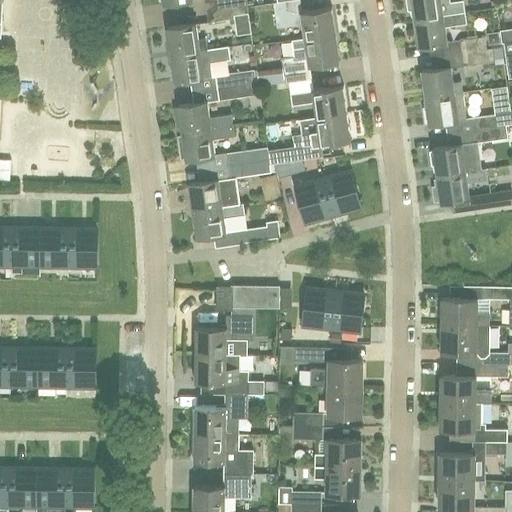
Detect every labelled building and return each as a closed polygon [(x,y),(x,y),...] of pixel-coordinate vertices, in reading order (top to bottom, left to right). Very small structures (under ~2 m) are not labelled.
[(205,0),(206,10),(247,4),(246,0),(205,0)] [(300,0),(297,0),(278,3),(275,3),(278,26),(304,22),(306,39),(335,35),(331,7),(302,11),(300,0)] [(444,15),(444,14),(465,12),(463,0),(450,2),(450,0),(407,0),(409,10),(413,9),(415,19),(444,15)] [(208,22),(234,18),(234,15),(248,13),(247,4),(206,10),(208,22)] [(419,47),(448,42),(446,26),(467,23),(465,12),(444,14),(444,15),(415,19),(419,47)] [(198,39),(196,23),(167,27),(171,55),(208,49),(206,38),(198,39)] [(511,28),(502,30),(504,42),(511,40),(511,28)] [(489,44),(500,42),(499,31),(487,32),(489,44)] [(306,39),(306,38),(292,40),(294,56),(282,58),(285,81),(289,80),(311,78),(309,65),(339,61),(335,35),(306,39)] [(487,48),(485,36),(459,40),(461,52),(493,48),(493,47),(487,48)] [(228,46),(208,49),(171,55),(175,81),(204,77),(215,75),(213,61),(221,60),(230,59),(228,46)] [(463,64),(495,60),(493,48),(461,52),(463,64)] [(454,81),(451,65),(422,70),(426,97),(463,92),(463,91),(462,80),(454,81)] [(217,87),(256,81),(254,69),(223,74),(215,75),(217,87)] [(313,89),(311,78),(289,80),(293,105),(315,102),(317,117),(347,113),(343,85),(313,89)] [(261,94),(259,81),(256,81),(217,87),(219,100),(261,94)] [(463,92),(426,97),(427,106),(423,107),(426,123),(430,122),(430,124),(445,122),(467,118),(463,92)] [(210,116),(207,101),(179,105),(179,107),(175,108),(177,123),(181,122),(183,133),(234,125),(232,113),(210,116)] [(350,140),(347,113),(317,117),(300,120),(302,134),(293,135),(295,146),(269,150),(270,160),(271,164),(276,163),(280,162),(288,161),(297,160),(296,159),(323,155),(321,144),(350,140)] [(474,130),(506,125),(502,125),(500,113),(472,117),(474,130)] [(187,159),(215,155),(213,140),(235,136),(234,125),(183,133),(184,142),(180,143),(182,158),(186,157),(187,159)] [(508,138),(506,125),(474,130),(476,142),(508,138)] [(435,165),(437,175),(466,170),(479,169),(476,142),(449,146),(433,148),(433,151),(430,151),(432,165),(435,165)] [(268,150),(268,146),(227,152),(229,165),(270,160),(269,150),(268,150)] [(240,203),(236,177),(271,172),(270,164),(271,164),(270,160),(229,165),(230,177),(190,183),(194,210),(243,203),(243,202),(240,203)] [(280,162),(276,163),(279,176),(292,173),(288,161),(280,162)] [(475,209),(473,195),(470,195),(468,182),(488,179),(486,168),(479,169),(466,170),(437,175),(439,185),(433,186),(435,201),(441,200),(441,202),(452,200),(454,212),(475,209)] [(333,215),(361,207),(351,170),(323,178),(333,215)] [(305,222),(333,215),(323,178),(295,185),(305,222)] [(511,203),(511,189),(473,195),(475,209),(511,203)] [(227,231),(225,218),(245,215),(243,203),(194,210),(198,237),(220,233),(221,246),(241,244),(241,242),(280,236),(278,220),(266,221),(267,225),(227,231)] [(0,264),(12,265),(13,225),(0,224),(0,264)] [(40,265),(40,225),(13,225),(12,265),(40,265)] [(68,265),(68,226),(40,225),(40,265),(68,265)] [(96,266),(97,226),(68,226),(68,265),(96,266)] [(242,307),(243,284),(230,284),(230,286),(232,287),(232,307),(242,307)] [(255,308),(255,284),(243,284),(242,307),(255,308)] [(267,308),(267,285),(255,284),(255,308),(267,308)] [(279,308),(280,286),(280,285),(267,285),(267,308),(279,308)] [(232,309),(232,307),(232,287),(230,286),(217,286),(217,309),(232,309)] [(511,298),(511,286),(482,286),(482,298),(511,298)] [(331,328),(335,290),(307,287),(303,324),(331,328)] [(359,331),(364,293),(335,290),(331,328),(359,331)] [(442,297),(442,324),(477,324),(489,324),(489,312),(477,312),(477,297),(442,297)] [(252,339),(252,316),(226,316),(226,326),(196,326),(195,354),(226,355),(226,339),(252,339)] [(477,324),(442,324),(442,351),(457,351),(477,351),(477,362),(509,362),(509,352),(489,352),(489,324),(477,324)] [(282,328),(281,339),(291,340),(293,329),(282,328)] [(330,341),(341,342),(342,333),(331,333),(330,341)] [(0,384),(10,385),(11,347),(0,346),(0,384)] [(325,347),(295,346),(294,360),(325,361),(325,347)] [(38,385),(39,347),(11,347),(10,385),(38,385)] [(66,386),(67,348),(39,347),(38,385),(66,386)] [(95,386),(95,348),(67,348),(66,386),(95,386)] [(226,394),(247,394),(263,394),(263,382),(247,382),(247,372),(247,371),(240,371),(240,356),(238,356),(226,355),(195,354),(195,381),(226,382),(226,394)] [(329,386),(329,387),(362,388),(363,361),(330,361),(330,369),(311,368),(311,386),(329,386)] [(509,365),(509,362),(477,362),(477,374),(477,375),(508,376),(509,365)] [(442,401),(483,402),(483,401),(476,401),(477,375),(477,374),(457,374),(442,374),(442,401)] [(265,392),(277,392),(277,382),(265,382),(265,392)] [(362,415),(362,388),(329,387),(329,414),(362,415)] [(247,418),(247,394),(226,394),(226,405),(195,405),(195,433),(239,434),(239,418),(247,418)] [(509,440),(509,427),(487,427),(487,422),(483,422),(483,402),(442,401),(441,428),(476,428),(476,440),(479,440),(508,440),(509,440)] [(324,426),(324,414),(293,413),(293,425),(280,425),(324,426)] [(323,440),(324,426),(280,425),(279,438),(293,438),(293,439),(323,440)] [(225,461),(225,473),(250,473),(253,473),(254,451),(239,450),(239,434),(195,433),(194,461),(225,461)] [(361,467),(362,439),(328,439),(328,454),(315,453),(315,466),(361,467)] [(507,453),(508,440),(479,440),(479,453),(507,453)] [(476,479),(476,452),(442,452),(441,479),(476,479)] [(0,506),(9,506),(9,466),(0,465),(0,506)] [(37,506),(37,466),(9,466),(9,506),(37,506)] [(65,506),(65,466),(37,466),(37,506),(65,506)] [(94,506),(94,466),(65,466),(65,506),(94,506)] [(361,494),(361,467),(315,466),(314,477),(327,477),(327,494),(361,494)] [(250,497),(250,473),(225,473),(225,484),(194,484),(193,511),(224,511),(225,497),(250,497)] [(476,505),(476,479),(441,479),(441,505),(476,505)] [(321,505),(321,491),(292,491),(292,493),(279,492),(279,504),(321,505)]
